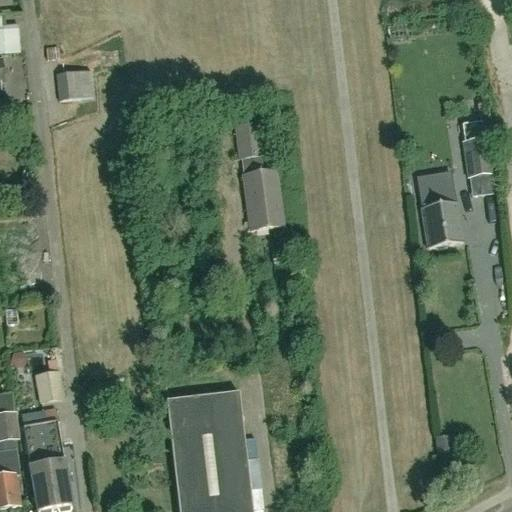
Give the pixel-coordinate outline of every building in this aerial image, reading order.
[(2,28),(3,52),(20,52),(19,27),(2,28)] [(58,104),(93,101),(91,74),(56,78),(58,104)] [(259,127),(264,126),(262,112),(238,116),(240,129),(259,127)] [(250,234),(283,230),(276,174),(263,176),(261,159),(262,159),(258,127),(236,130),(240,162),(247,161),(249,178),(242,179),(250,234)] [(276,157),(286,156),(283,137),(273,138),(276,157)] [(463,145),(468,182),(494,179),(488,141),(463,145)] [(429,252),(435,251),(438,253),(446,252),(448,248),(462,246),(455,206),(422,211),(429,252)] [(296,269),(295,254),(272,256),(273,271),(296,269)] [(302,290),(298,272),(279,275),(283,294),(302,290)] [(40,406),(64,402),(59,375),(35,379),(40,406)] [(16,414),(13,415),(11,395),(0,396),(0,511),(20,508),(15,479),(20,478),(14,443),(19,443),(16,414)] [(252,511),(239,395),(166,404),(178,511),(252,511)] [(70,511),(70,509),(72,509),(72,507),(71,507),(64,463),(63,463),(56,424),(22,430),(29,470),(36,511),(51,511),(52,511),(57,511),(70,511)] [(450,439),(435,440),(435,441),(436,458),(437,458),(452,456),(450,439)]
